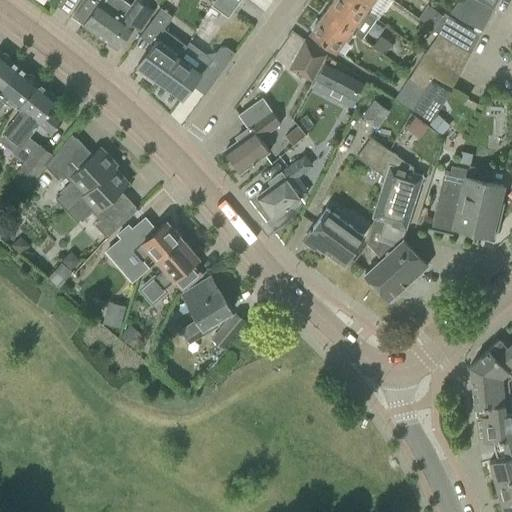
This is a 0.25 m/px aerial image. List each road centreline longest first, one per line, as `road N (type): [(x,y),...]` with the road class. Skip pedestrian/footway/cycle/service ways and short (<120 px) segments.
road 1 (tertiary): [(395,371),(354,349),(280,281),(175,160)]
road 2 (tertiary): [(175,160),(114,99),(0,8)]
road 3 (residential): [(175,160),(292,0)]
road 4 (residential): [(449,511),(395,371)]
road 5 (tertiary): [(395,371),(425,359),(511,286)]
